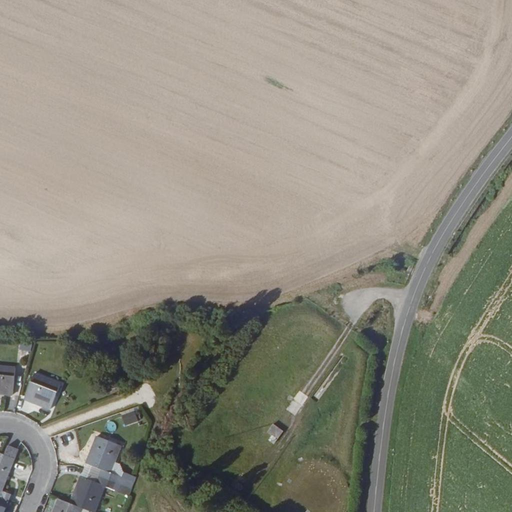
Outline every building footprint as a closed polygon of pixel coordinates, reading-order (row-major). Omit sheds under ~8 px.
[(32,347),(33,341),(23,338),(22,345),(32,347)] [(0,364),(0,392),(12,393),(15,366),(0,364)] [(33,372),(23,398),(50,408),(60,383),(33,372)] [(114,377),(108,381),(114,389),(120,385),(114,377)] [(292,402),(287,409),(294,414),(299,406),(292,402)] [(137,410),(123,415),(126,425),(140,421),(137,410)] [(276,442),(284,431),(274,423),(266,434),(276,442)] [(109,471),(120,445),(97,435),(86,462),(95,466),(102,468),(99,476),(129,487),(132,480),(109,471)] [(14,458),(17,448),(7,444),(4,454),(14,458)] [(1,490),(14,458),(4,454),(0,452),(0,498),(8,502),(11,494),(1,490)] [(99,476),(102,468),(95,466),(92,473),(99,476)] [(96,483),(99,476),(92,473),(89,480),(96,483)] [(91,511),(92,511),(103,486),(126,495),(129,487),(99,476),(96,483),(89,480),(80,477),(69,503),(82,508),(91,511)] [(80,511),(82,508),(69,503),(58,499),(53,511),(80,511)]
